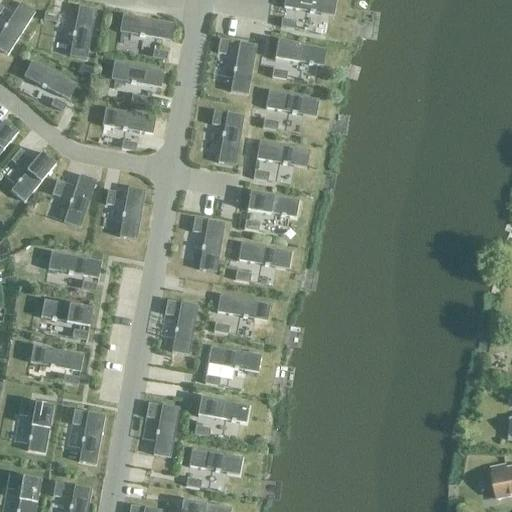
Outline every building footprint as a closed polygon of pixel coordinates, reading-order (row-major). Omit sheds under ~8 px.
[(335,1),(329,0),(283,0),(282,9),(308,14),(308,15),(312,16),(312,15),(332,18),(335,1)] [(0,52),(6,57),(34,14),(19,5),(5,27),(4,26),(2,30),(3,30),(0,34),(0,52)] [(85,61),(94,12),(78,9),(73,34),(71,34),(71,38),(72,38),(68,58),(85,61)] [(44,15),(42,22),(55,25),(57,17),(44,15)] [(168,43),(171,26),(121,17),(118,34),(138,37),(138,39),(142,39),(142,38),(168,43)] [(293,31),(295,23),(281,21),(279,29),(293,31)] [(224,56),(227,43),(219,41),(216,55),(224,56)] [(324,52),(276,43),(273,61),(296,65),(296,64),(307,66),(307,67),(311,68),(311,67),(321,69),(324,52)] [(246,97),(255,47),(238,44),(233,70),(232,70),(232,74),(233,74),(229,94),(246,97)] [(164,62),(166,55),(152,52),(151,60),(164,62)] [(75,87),(30,64),(23,79),(41,88),(40,89),(44,91),(44,90),(68,102),(75,87)] [(87,81),(92,71),(80,65),(76,75),(87,81)] [(159,91),(162,73),(113,65),(110,82),(129,85),(129,86),(133,87),(133,86),(159,91)] [(272,72),(270,79),(284,82),(286,74),(272,72)] [(317,102),(267,93),(264,110),(290,115),(290,116),(294,117),(294,116),(314,119),(317,102)] [(144,108),(146,100),(132,98),(131,105),(144,108)] [(53,101),(49,108),(61,114),(65,107),(53,101)] [(151,137),(154,120),(104,111),(101,128),(121,131),(121,132),(125,133),(125,132),(151,137)] [(217,128),(220,114),(212,113),(210,127),(217,128)] [(234,168),(242,118),(225,115),(222,135),(221,135),(220,139),(221,139),(217,165),(234,168)] [(275,132),(277,124),(263,122),(261,130),(275,132)] [(0,154),(17,135),(2,123),(0,125),(0,154)] [(122,143),(120,151),(134,154),(135,146),(122,143)] [(305,170),(308,153),(258,144),(255,161),(281,166),(281,167),(285,167),(285,166),(305,170)] [(16,168),(25,157),(19,152),(10,162),(16,168)] [(23,204),(54,167),(40,155),(25,173),(26,173),(19,181),(18,181),(16,184),(17,185),(10,193),(23,204)] [(266,183),(267,175),(254,173),(252,181),(266,183)] [(79,230),(95,182),(78,177),(70,202),(69,201),(68,205),(69,205),(62,225),(79,230)] [(59,199),(63,186),(56,183),(51,197),(59,199)] [(135,242),(144,193),(127,190),(122,216),(121,215),(120,219),(121,219),(118,239),(135,242)] [(112,208),(114,194),(106,193),(104,207),(112,208)] [(297,203),(249,194),(246,213),(269,217),(269,216),(279,218),(279,219),(283,219),(283,218),(294,220),(297,203)] [(198,235),(201,222),(193,220),(191,234),(198,235)] [(214,275),(223,226),(206,223),(203,242),(202,242),(201,246),(202,246),(197,272),(214,275)] [(257,233),(258,226),(244,223),(243,231),(257,233)] [(287,271),(290,254),(240,245),(237,262),(263,267),(263,268),(267,269),(267,268),(287,271)] [(97,281),(100,264),(50,255),(47,272),(67,275),(67,277),(71,277),(71,276),(97,281)] [(248,284),(249,276),(236,274),(234,282),(248,284)] [(59,288),(60,280),(46,277),(45,285),(59,288)] [(81,284),(80,292),(93,294),(95,286),(81,284)] [(265,323),(268,306),(219,297),(215,314),(241,319),(241,320),(245,321),(245,320),(265,323)] [(87,329),(91,311),(43,302),(40,319),(50,321),(50,322),(54,323),(54,322),(65,324),(65,325),(87,329)] [(166,303),(164,317),(171,318),(174,304),(166,303)] [(188,358),(197,308),(180,305),(175,331),(174,331),(173,334),(174,335),(171,355),(188,358)] [(226,336),(228,328),(214,326),(212,334),(226,336)] [(72,332),(71,340),(84,343),(86,335),(72,332)] [(78,374),(82,357),(34,348),(31,364),(41,366),(41,367),(45,368),(45,367),(56,369),(56,370),(78,374)] [(259,358),(209,349),(206,366),(232,371),(232,372),(236,373),(236,371),(256,375),(259,358)] [(75,387),(77,380),(63,377),(62,385),(75,387)] [(217,388),(218,380),(205,378),(203,386),(217,388)] [(511,394),(504,394),(503,409),(511,409),(511,394)] [(247,408),(199,400),(196,418),(219,422),(219,420),(230,422),(230,423),(234,424),(234,423),(244,425),(247,408)] [(26,418),(28,405),(20,403),(18,417),(26,418)] [(43,456),(52,408),(34,405),(29,428),(31,428),(29,439),(28,438),(27,442),(28,443),(26,453),(43,456)] [(153,421),(155,407),(147,406),(145,419),(153,421)] [(169,460),(178,410),(161,407),(156,433),(155,433),(154,437),(155,437),(152,457),(169,460)] [(78,428),(81,414),(73,413),(71,426),(78,428)] [(94,467),(103,418),(86,415),(81,440),(80,440),(80,444),(81,444),(77,464),(94,467)] [(207,438),(209,430),(195,428),(193,436),(207,438)] [(241,460),(191,451),(188,469),(214,473),(213,474),(217,475),(218,474),(238,477),(241,460)] [(490,470),(496,501),(511,498),(511,473),(506,474),(505,467),(490,470)] [(33,511),(39,482),(21,479),(17,502),(18,502),(16,511),(33,511)] [(186,480),(185,488),(199,490),(200,483),(186,480)] [(12,497),(15,483),(7,482),(4,495),(12,497)] [(59,500),(61,486),(53,485),(51,498),(59,500)] [(86,511),(90,491),(73,488),(69,508),(68,508),(67,511),(69,511),(68,511),(86,511)] [(229,511),(229,510),(181,503),(179,511),(229,511)]
